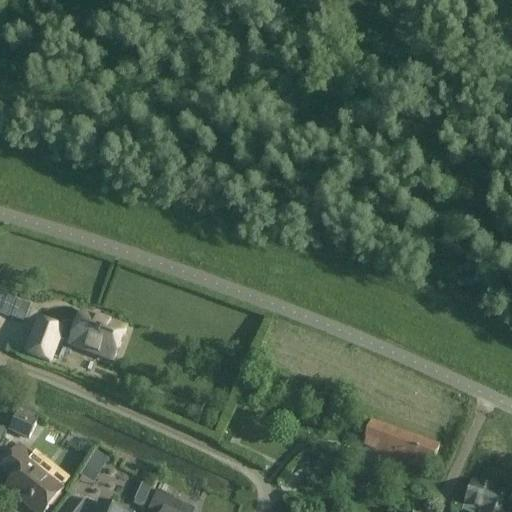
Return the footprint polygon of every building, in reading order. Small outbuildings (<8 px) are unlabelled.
[(65,327),(60,330),(38,322),(26,355),(49,364),(58,339),(70,343),(69,345),(114,362),(126,331),(81,314),(76,327),(70,326),(65,327)] [(27,436),(35,419),(18,410),(10,427),(27,436)] [(371,423),(362,448),(357,463),(393,477),(399,461),(412,465),(431,472),(439,446),(371,423)] [(18,447),(13,454),(0,470),(13,480),(5,491),(31,511),(46,511),(62,492),(28,465),(32,459),(18,447)] [(358,484),(344,470),(332,482),(346,496),(358,484)] [(461,511),(499,511),(506,496),(472,483),(461,511)] [(156,511),(178,511),(182,506),(156,494),(150,509),(156,511)] [(84,502),(76,511),(126,511),(122,510),(121,511),(110,511),(107,511),(84,502)]
